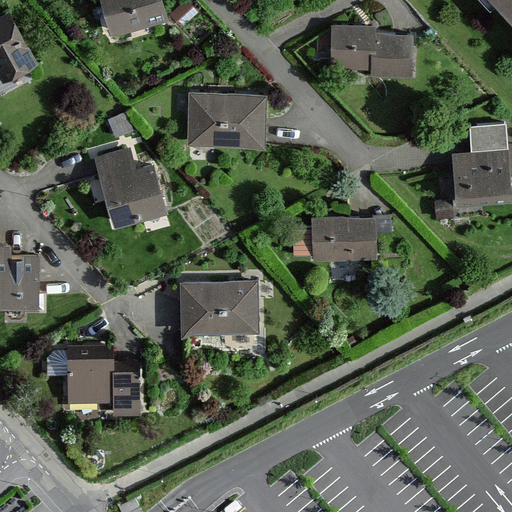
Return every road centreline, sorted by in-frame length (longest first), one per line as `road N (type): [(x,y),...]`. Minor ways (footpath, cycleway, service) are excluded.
road 1 (residential): [(217,0),(361,159)]
road 2 (residential): [(0,186),(128,319)]
